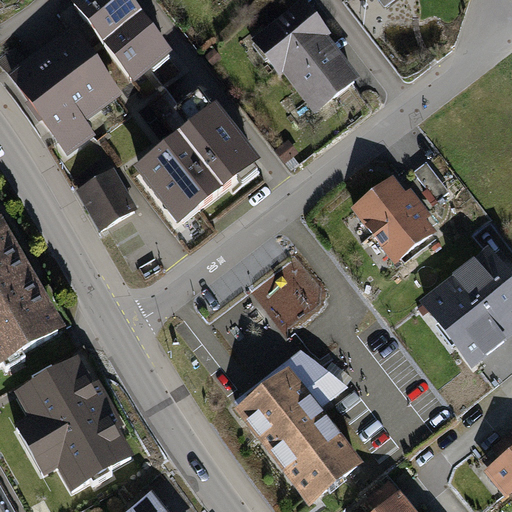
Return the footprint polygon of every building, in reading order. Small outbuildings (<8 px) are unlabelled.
[(126,0),(70,0),(67,3),(132,87),(171,57),(126,0)] [(374,0),(384,11),(398,0),(374,0)] [(302,2),(250,43),(278,79),(282,76),(327,41),(330,38),(302,2)] [(71,30),(6,76),(65,158),(95,137),(86,124),(121,99),(71,30)] [(359,82),(327,41),(282,76),(315,117),(359,82)] [(209,111),(195,94),(173,112),(186,129),(131,172),(175,229),(259,163),(214,107),(209,111)] [(299,154),(289,141),(275,152),(286,165),(299,154)] [(450,195),(427,164),(414,174),(437,205),(450,195)] [(113,171),(75,193),(99,234),(137,212),(113,171)] [(406,194),(393,178),(351,211),(394,267),(436,235),(426,222),(432,217),(411,190),(406,194)] [(35,275),(4,220),(0,221),(0,369),(67,331),(35,275)] [(511,340),(511,282),(488,251),(418,305),(471,372),(511,340)] [(291,326),(322,290),(292,264),(261,300),(291,326)] [(347,392),(301,353),(263,382),(233,405),(237,411),(234,413),(309,511),(364,469),(320,412),(347,392)] [(89,478),(92,485),(116,471),(112,465),(133,454),(77,355),(57,366),(54,360),(30,373),(34,379),(15,390),(29,416),(15,424),(43,472),(57,464),(71,488),(89,478)] [(510,454),(484,475),(505,500),(511,494),(511,433),(501,443),(510,454)] [(411,511),(400,498),(382,511),(411,511)]
